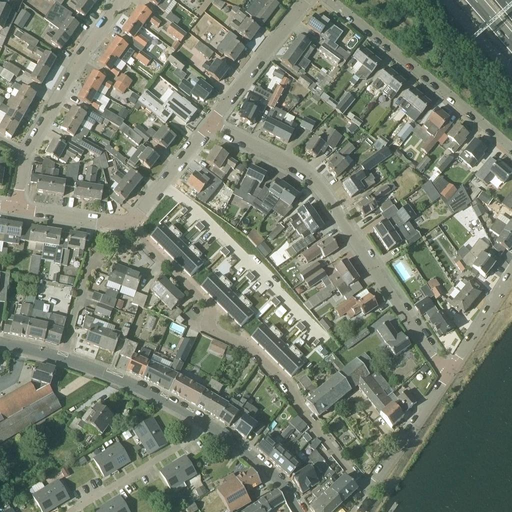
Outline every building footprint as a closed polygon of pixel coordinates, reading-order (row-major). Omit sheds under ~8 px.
[(84,18),(93,7),(83,0),(73,0),(68,7),(84,18)] [(145,0),(164,13),(173,1),(171,0),(145,0)] [(210,3),(212,1),(210,0),(206,0),(196,13),(201,17),(210,4),(210,3)] [(254,2),(245,13),(247,15),(262,27),(278,5),(271,0),(263,0),(258,6),(254,2)] [(61,7),(60,7),(55,3),(43,19),(59,31),(58,32),(68,40),(78,26),(69,20),(72,15),(61,7)] [(5,24),(11,12),(0,6),(0,30),(1,31),(0,33),(0,36),(6,39),(11,27),(5,24)] [(247,15),(245,13),(240,10),(234,7),(231,12),(236,15),(233,19),(234,20),(240,25),(247,15)] [(131,19),(142,28),(148,21),(158,28),(162,24),(139,8),(131,19)] [(171,25),(186,35),(175,27),(180,21),(170,14),(165,20),(172,25),(171,25)] [(307,27),(325,40),(329,36),(334,39),(340,31),(334,27),(334,28),(322,19),(321,21),(314,17),(307,27)] [(25,24),(17,19),(13,25),(22,30),(25,24)] [(137,36),(142,28),(131,19),(122,32),(141,44),(144,41),(137,36)] [(229,27),(249,43),(258,31),(246,21),(241,27),(233,20),(229,27)] [(233,43),(232,43),(227,39),(231,34),(217,24),(213,29),(226,40),(222,46),(217,42),(214,46),(218,49),(224,54),(223,55),(233,63),(243,51),(233,43)] [(180,44),(186,35),(171,25),(166,33),(180,44)] [(20,41),(23,35),(17,31),(14,37),(20,41)] [(60,51),(68,40),(58,32),(53,38),(48,34),(44,39),(60,51)] [(352,33),(344,48),(353,52),(360,37),(352,33)] [(33,64),(32,66),(48,74),(56,60),(36,48),(39,43),(24,34),(20,40),(31,48),(29,52),(41,58),(38,66),(33,64)] [(307,60),(315,49),(299,37),(291,49),(307,60)] [(106,53),(117,61),(123,54),(130,59),(135,53),(116,40),(106,53)] [(171,49),(175,52),(180,45),(176,42),(171,49)] [(213,52),(208,48),(207,49),(199,42),(194,49),(208,60),(213,54),(212,53),(213,52)] [(322,46),(318,52),(338,66),(341,68),(345,62),(333,54),(322,46)] [(333,54),(345,62),(350,56),(338,47),(333,54)] [(282,62),(297,74),(300,69),(304,72),(310,63),(306,61),(307,60),(291,49),(282,62)] [(361,68),(370,56),(361,49),(347,64),(353,69),(357,64),(361,68)] [(151,62),(153,60),(141,51),(135,60),(146,68),(151,61),(151,62)] [(113,67),(117,61),(106,53),(98,64),(117,77),(120,72),(113,67)] [(166,62),(181,73),(187,65),(172,54),(166,62)] [(359,80),(362,76),(366,79),(380,64),(370,56),(361,68),(354,77),(359,80)] [(202,68),(208,73),(207,74),(219,82),(228,71),(217,62),(213,67),(207,62),(202,68)] [(8,63),(4,70),(13,76),(16,78),(21,71),(8,63)] [(41,86),(48,74),(34,67),(32,66),(31,66),(28,72),(26,71),(23,77),(41,86)] [(329,76),(333,79),(340,70),(335,67),(333,70),(329,76)] [(387,87),(395,77),(386,69),(373,85),(377,89),(382,83),(387,87)] [(0,77),(10,83),(13,76),(4,70),(0,75),(0,77)] [(272,76),(281,80),(284,75),(275,70),(272,76)] [(321,72),(315,79),(319,82),(321,83),(327,76),(321,72)] [(109,90),(112,85),(92,73),(85,86),(105,97),(108,90),(109,90)] [(116,83),(126,90),(127,89),(128,90),(133,82),(121,75),(116,83)] [(312,83),(312,82),(302,75),(302,76),(297,82),(311,93),(316,86),(312,83)] [(382,93),(387,96),(386,97),(391,100),(405,84),(395,77),(387,87),(382,93)] [(279,88),(284,90),(289,81),(283,78),(279,88)] [(211,92),(199,82),(194,89),(184,81),(178,89),(190,98),(191,96),(197,100),(198,99),(203,103),(211,92)] [(123,95),(126,90),(116,83),(112,89),(123,95)] [(15,99),(29,107),(35,95),(14,84),(11,89),(18,93),(15,99)] [(104,97),(105,97),(85,86),(77,99),(98,110),(101,104),(99,103),(103,96),(104,97)] [(269,100),(272,94),(255,87),(253,93),(269,100)] [(274,109),(284,90),(279,88),(277,87),(272,96),(267,107),(272,110),(274,110),(274,109)] [(397,106),(402,110),(406,104),(411,108),(411,107),(420,97),(411,89),(397,106)] [(196,112),(174,94),(165,106),(146,91),(137,102),(157,118),(165,124),(168,121),(175,112),(187,122),(184,125),(185,126),(196,112)] [(266,108),(256,103),(259,98),(250,93),(247,99),(247,100),(245,105),(244,105),(239,115),(241,117),(240,120),(251,126),(258,112),(263,114),(266,108)] [(133,94),(128,102),(134,106),(139,98),(133,94)] [(411,120),(413,119),(415,121),(429,105),(420,97),(411,107),(411,108),(405,115),(411,120)] [(482,106),(485,103),(485,102),(480,97),(476,102),(479,104),(481,106),(482,106)] [(23,118),(29,107),(15,99),(9,110),(23,118)] [(351,105),(343,99),(338,105),(334,110),(342,116),(351,105)] [(1,105),(0,104),(0,112),(6,116),(3,121),(17,129),(23,118),(9,110),(1,105)] [(101,125),(102,123),(104,120),(101,118),(98,117),(87,111),(84,116),(72,108),(66,120),(89,133),(93,127),(96,122),(101,125)] [(133,121),(138,114),(133,110),(128,117),(133,121)] [(286,114),(278,110),(276,115),(270,113),(269,113),(261,131),(265,133),(274,137),(285,117),(286,114)] [(436,135),(446,122),(448,120),(446,118),(447,117),(442,113),(442,114),(436,110),(427,122),(427,123),(421,130),(426,134),(431,138),(421,150),(427,155),(445,133),(440,138),(436,135)] [(105,111),(101,117),(101,118),(104,120),(109,123),(113,125),(117,118),(105,111)] [(393,121),(397,125),(405,115),(400,111),(393,121)] [(297,126),(291,123),(294,118),(286,114),(285,117),(274,137),(288,144),(297,126)] [(304,118),(300,127),(310,133),(315,124),(304,118)] [(85,138),(89,133),(66,120),(60,130),(80,142),(83,137),(85,138)] [(17,129),(3,121),(0,124),(0,133),(5,136),(11,139),(17,129)] [(351,135),(358,129),(353,124),(347,130),(351,135)] [(403,142),(413,130),(407,125),(397,136),(403,142)] [(174,139),(163,130),(161,129),(157,134),(150,129),(146,133),(137,126),(133,132),(143,140),(146,143),(150,138),(155,141),(165,150),(174,139)] [(464,139),(467,136),(456,127),(449,137),(454,141),(449,148),(455,154),(466,141),(464,139)] [(143,140),(133,132),(129,129),(124,135),(138,146),(143,140)] [(322,154),(327,148),(333,151),(342,137),(331,130),(328,134),(322,144),(313,138),(305,152),(315,159),(319,153),(322,154)] [(383,147),(385,148),(388,143),(384,140),(380,137),(377,142),(381,145),(383,147)] [(85,150),(99,158),(104,151),(84,140),(83,142),(80,147),(82,149),(85,150)] [(73,160),(74,160),(76,156),(77,154),(81,157),(85,150),(82,149),(80,147),(69,141),(68,142),(65,148),(54,141),(46,155),(50,158),(48,161),(53,164),(54,165),(54,164),(58,165),(60,162),(58,161),(62,154),(73,160)] [(459,158),(471,169),(476,162),(477,162),(482,156),(481,155),(485,151),(474,142),(465,153),(464,152),(459,158)] [(328,169),(337,178),(348,167),(343,161),(354,150),(349,144),(328,165),(330,167),(328,169)] [(107,146),(104,150),(106,152),(113,157),(117,153),(108,146),(107,146)] [(128,162),(134,167),(138,162),(149,170),(158,159),(146,150),(141,146),(128,162)] [(230,168),(233,170),(237,164),(227,157),(214,149),(206,163),(213,168),(210,174),(214,177),(214,176),(222,181),(230,168)] [(367,173),(391,156),(386,149),(361,166),(364,171),(342,186),(351,199),(362,191),(363,192),(374,185),(373,182),(375,181),(371,175),(369,176),(367,173)] [(99,158),(101,170),(108,168),(107,163),(104,151),(99,158)] [(403,157),(402,155),(399,159),(409,166),(411,163),(409,162),(407,161),(405,159),(403,157)] [(451,162),(449,161),(445,157),(434,169),(437,172),(428,181),(432,184),(431,185),(432,186),(441,175),(440,175),(451,162)] [(96,171),(101,170),(99,158),(98,158),(93,160),(92,169),(91,169),(87,200),(100,203),(101,189),(93,188),(95,178),(96,171)] [(421,173),(430,162),(425,158),(416,169),(421,173)] [(53,164),(48,161),(44,159),(41,169),(46,169),(44,179),(38,178),(36,192),(49,194),(53,164)] [(488,161),(481,169),(475,176),(487,186),(495,177),(503,184),(511,174),(498,162),(494,166),(488,161)] [(53,171),(54,165),(53,164),(49,194),(63,197),(65,187),(70,187),(73,165),(67,166),(64,182),(57,181),(59,171),(53,171)] [(84,186),(75,185),(76,183),(80,164),(73,165),(70,187),(75,188),(73,198),(87,200),(91,169),(87,168),(84,186)] [(245,168),(239,165),(235,170),(242,174),(245,168)] [(258,189),(260,186),(265,175),(251,167),(246,177),(241,186),(238,192),(235,190),(233,195),(243,200),(242,202),(251,206),(255,200),(256,200),(262,191),(258,189)] [(115,176),(133,191),(142,180),(131,172),(125,179),(118,173),(115,176)] [(215,178),(210,184),(202,178),(201,179),(194,174),(186,185),(199,195),(203,189),(212,196),(222,183),(215,178)] [(124,202),(133,191),(115,176),(111,181),(119,187),(113,193),(124,202)] [(279,202),(287,188),(282,185),(276,182),(269,192),(264,188),(262,191),(256,200),(255,200),(260,204),(263,200),(268,204),(273,197),(278,200),(271,211),(279,202)] [(356,207),(364,218),(377,209),(374,204),(391,193),(390,192),(396,188),(391,183),(370,198),(368,195),(361,200),(363,202),(356,207)] [(429,184),(424,188),(435,202),(439,198),(429,184)] [(449,185),(440,196),(447,202),(457,191),(449,185)] [(225,187),(221,193),(229,199),(233,193),(225,187)] [(452,216),(457,213),(465,207),(470,204),(461,187),(445,205),(452,216)] [(293,209),(289,207),(298,196),(292,193),(293,192),(287,188),(279,202),(271,211),(283,219),(293,209)] [(472,194),(476,198),(479,194),(481,192),(477,188),(472,194)] [(477,199),(484,204),(489,197),(482,192),(477,199)] [(511,192),(501,205),(510,211),(511,209),(511,192)] [(182,212),(187,207),(178,198),(174,203),(182,212)] [(378,208),(383,214),(393,207),(389,200),(378,208)] [(485,214),(480,205),(472,209),(477,218),(485,214)] [(416,217),(415,217),(408,206),(395,215),(396,216),(386,223),(385,222),(373,231),(381,242),(408,223),(416,217)] [(290,219),(291,220),(289,221),(289,224),(294,231),(297,228),(315,216),(312,212),(311,212),(308,207),(290,219)] [(301,236),(304,240),(323,228),(319,223),(319,222),(315,216),(297,228),(294,231),(294,232),(296,231),(299,237),(301,236)] [(511,224),(508,229),(496,221),(494,225),(495,227),(511,239),(511,224)] [(400,244),(394,235),(398,233),(400,236),(411,227),(408,223),(381,242),(388,252),(400,244)] [(2,243),(18,246),(21,226),(6,224),(2,243)] [(272,241),(284,229),(280,225),(268,237),(272,241)] [(508,252),(511,246),(511,239),(495,227),(494,225),(489,231),(500,238),(496,243),(497,244),(508,252)] [(42,253),(46,230),(31,228),(29,243),(35,245),(34,251),(42,253)] [(57,250),(57,248),(60,233),(46,230),(42,253),(55,255),(53,264),(60,266),(63,251),(57,250)] [(403,240),(409,247),(421,238),(415,231),(403,240)] [(257,248),(262,243),(252,232),(247,238),(257,248)] [(154,241),(166,252),(176,242),(171,237),(168,240),(161,233),(154,241)] [(85,237),(70,234),(67,250),(75,251),(74,258),(81,259),(82,251),(83,251),(85,237)] [(338,250),(330,239),(330,238),(317,247),(316,245),(301,255),(308,264),(321,255),(325,259),(326,259),(338,250)] [(296,255),(307,248),(302,240),(291,248),(296,255)] [(472,269),(473,269),(484,278),(495,264),(483,256),(489,248),(479,241),(469,254),(467,253),(462,258),(463,260),(468,269),(470,272),(472,269)] [(175,262),(183,254),(177,249),(181,246),(176,242),(166,252),(175,262)] [(66,267),(69,252),(63,251),(60,266),(66,267)] [(175,262),(185,272),(196,261),(192,257),(188,260),(183,254),(175,262)] [(218,266),(223,263),(216,254),(211,257),(218,266)] [(37,279),(41,258),(31,256),(28,277),(37,279)] [(461,274),(468,269),(463,260),(456,266),(461,274)] [(185,272),(194,281),(203,273),(198,268),(201,265),(196,261),(185,272)] [(326,289),(352,271),(345,261),(334,268),(337,272),(322,283),(326,289)] [(316,264),(305,272),(310,278),(321,270),(316,264)] [(122,288),(128,271),(113,265),(107,283),(113,284),(111,290),(118,293),(120,287),(122,288)] [(249,267),(244,273),(248,276),(253,271),(249,267)] [(309,290),(326,278),(321,270),(310,278),(304,282),(309,290)] [(128,271),(122,288),(136,293),(142,276),(128,271)] [(253,271),(248,276),(252,280),(257,276),(253,271)] [(346,301),(353,296),(348,288),(357,282),(359,281),(352,271),(326,289),(303,305),(309,312),(331,296),(330,294),(334,291),(334,292),(338,289),(346,301)] [(0,303),(5,304),(6,289),(8,289),(9,275),(0,273),(0,303)] [(160,301),(173,288),(162,277),(149,290),(160,301)] [(479,290),(467,279),(466,278),(456,290),(472,304),(480,295),(477,292),(479,290)] [(201,288),(210,296),(221,285),(217,281),(214,284),(209,279),(201,288)] [(436,300),(443,296),(438,288),(440,287),(435,279),(427,284),(436,300)] [(220,307),(229,298),(223,292),(226,289),(221,285),(210,296),(220,307)] [(171,312),(184,298),(173,288),(160,301),(171,312)] [(272,289),(267,294),(270,298),(275,293),(272,289)] [(463,314),(472,304),(456,290),(445,303),(446,303),(459,314),(460,312),(463,314)] [(137,307),(142,295),(136,293),(132,305),(137,307)] [(142,295),(137,307),(143,309),(147,297),(142,295)] [(113,309),(116,301),(103,296),(100,304),(113,309)] [(352,298),(354,296),(353,296),(346,301),(333,311),(339,318),(346,314),(350,320),(361,312),(365,317),(377,307),(369,296),(357,305),(352,298)] [(220,307),(229,315),(241,303),(237,299),(234,302),(229,298),(220,307)] [(426,298),(414,307),(421,317),(425,314),(430,321),(429,321),(434,328),(433,328),(439,337),(442,336),(454,329),(442,312),(439,315),(434,308),(433,309),(426,298)] [(118,301),(117,301),(115,308),(121,310),(124,303),(118,301)] [(229,315),(239,326),(249,316),(243,310),(246,307),(241,303),(229,315)] [(32,311),(33,307),(22,305),(19,318),(14,317),(12,323),(5,321),(3,333),(10,335),(25,338),(32,311)] [(109,317),(111,310),(100,306),(98,312),(109,317)] [(179,317),(182,314),(178,309),(167,319),(174,322),(175,321),(179,317)] [(66,319),(32,311),(25,338),(44,342),(57,346),(57,345),(59,344),(59,345),(63,330),(66,319)] [(295,313),(289,318),(293,323),(299,317),(295,313)] [(99,348),(105,331),(91,326),(94,320),(85,317),(82,330),(89,332),(85,343),(99,348)] [(180,326),(184,322),(179,317),(175,321),(180,326)] [(299,317),(293,323),(298,327),(303,321),(299,317)] [(325,318),(319,323),(327,332),(333,328),(325,318)] [(255,341),(268,327),(262,322),(258,326),(254,321),(244,331),(255,341)] [(386,345),(394,358),(410,347),(401,334),(397,337),(387,323),(376,330),(386,345)] [(305,339),(308,343),(317,336),(308,325),(293,336),(299,344),(305,339)] [(268,353),(276,344),(270,337),(274,334),(268,327),(255,341),(268,353)] [(123,329),(121,334),(114,331),(113,334),(105,331),(99,348),(113,354),(118,340),(125,343),(125,341),(125,342),(129,331),(128,331),(123,329)] [(347,351),(369,334),(366,329),(350,340),(350,341),(343,346),(347,351)] [(174,361),(183,365),(193,344),(184,339),(174,361)] [(136,346),(125,342),(125,341),(125,343),(120,356),(131,360),(126,372),(142,379),(150,363),(137,358),(132,356),(136,346)] [(317,347),(320,350),(325,345),(322,342),(317,347)] [(268,353),(279,366),(293,351),(287,345),(282,350),(276,344),(268,353)] [(227,347),(221,345),(217,355),(222,357),(227,347)] [(279,366),(292,378),(303,368),(297,362),(300,359),(293,351),(279,366)] [(226,352),(225,361),(233,362),(234,353),(226,352)] [(318,392),(316,393),(329,406),(332,407),(358,386),(391,429),(403,418),(401,416),(416,404),(406,392),(396,399),(392,393),(390,394),(387,397),(383,392),(388,388),(384,382),(373,368),(375,367),(363,353),(318,392)] [(175,362),(170,372),(158,367),(150,363),(142,379),(164,389),(169,392),(177,377),(177,378),(182,366),(175,362)] [(0,445),(62,409),(52,392),(49,386),(54,370),(46,367),(45,369),(36,365),(31,381),(33,382),(0,400),(0,416),(3,422),(0,424),(0,445)] [(424,374),(429,369),(425,365),(420,370),(424,374)] [(205,392),(177,378),(177,377),(169,392),(190,403),(195,406),(205,392)] [(316,393),(318,392),(313,385),(305,391),(311,399),(305,404),(317,419),(332,407),(329,406),(316,393)] [(228,406),(228,405),(227,405),(205,392),(195,406),(218,419),(228,406)] [(231,425),(246,404),(246,403),(242,399),(238,404),(231,399),(228,405),(228,406),(218,419),(229,427),(231,425)] [(256,426),(244,417),(252,408),(246,404),(231,425),(236,428),(234,431),(246,440),(252,432),(257,437),(263,429),(258,424),(256,426)] [(113,430),(118,422),(97,407),(94,411),(91,409),(82,422),(75,417),(67,429),(77,437),(78,435),(81,431),(85,434),(89,427),(102,435),(108,427),(113,430)] [(159,432),(154,423),(151,419),(133,430),(141,443),(159,432)] [(295,430),(299,434),(300,434),(307,426),(302,422),(295,430)] [(293,432),(289,428),(279,439),(283,443),(293,432)] [(124,439),(130,436),(128,431),(122,435),(124,439)] [(149,456),(167,445),(159,432),(141,443),(149,456)] [(282,444),(276,439),(270,434),(256,449),(268,459),(279,447),(280,447),(282,444)] [(307,434),(302,438),(307,443),(311,440),(307,434)] [(314,452),(320,445),(321,443),(316,440),(310,447),(309,448),(314,452)] [(105,452),(117,470),(130,462),(118,444),(105,452)] [(268,460),(274,465),(289,450),(283,444),(268,460)] [(289,450),(275,466),(282,472),(296,457),(296,456),(289,450)] [(312,463),(318,472),(326,483),(317,492),(313,496),(318,502),(310,509),(311,511),(333,511),(357,490),(344,476),(336,484),(330,478),(334,474),(315,451),(309,458),(312,463)] [(104,478),(117,470),(105,452),(92,460),(104,478)] [(83,457),(77,461),(80,467),(87,463),(83,457)] [(196,475),(188,462),(185,457),(172,465),(186,488),(193,484),(190,479),(196,475)] [(293,477),(304,464),(296,457),(282,472),(289,478),(292,475),(293,477)] [(173,496),(186,488),(172,465),(159,473),(173,496)] [(69,475),(66,468),(60,471),(64,478),(69,475)] [(244,494),(260,485),(252,470),(215,491),(227,511),(233,511),(250,503),(244,494)] [(318,472),(311,477),(308,471),(292,480),(296,485),(302,495),(303,494),(305,496),(310,491),(309,491),(313,488),(318,485),(319,488),(312,495),(313,496),(317,492),(326,483),(318,472)] [(45,489),(56,507),(69,499),(58,481),(45,489)] [(202,487),(195,491),(199,498),(206,494),(202,487)] [(41,511),(47,511),(56,507),(45,489),(32,497),(41,511)] [(269,511),(285,502),(277,491),(242,511),(269,511)] [(128,511),(125,506),(119,497),(107,505),(110,511),(128,511)] [(195,511),(198,511),(193,503),(176,511),(195,511)]
